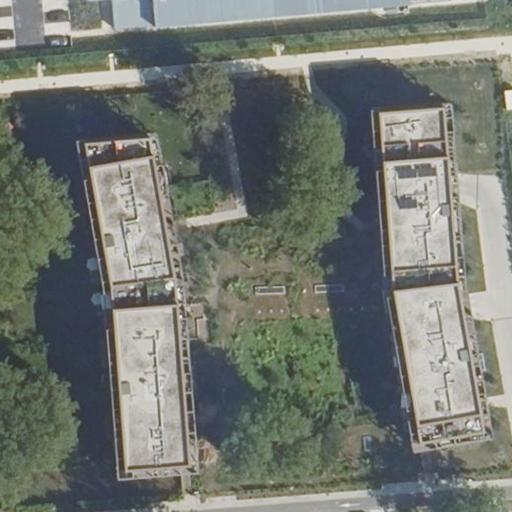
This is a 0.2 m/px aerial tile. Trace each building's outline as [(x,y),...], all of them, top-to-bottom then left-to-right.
[(153,0),(155,27),(487,0),(153,0)] [(443,109),(381,114),(394,292),(461,284),(443,109)] [(150,138),(83,145),(115,301),(180,296),(150,138)] [(421,441),(487,427),(461,284),(394,292),(421,441)] [(362,366),(364,291),(322,289),(322,290),(255,288),(255,304),(234,303),(233,321),(266,322),(266,339),(294,339),(294,364),(362,366)] [(192,458),(180,296),(115,301),(127,462),(192,458)] [(250,381),(274,399),(293,374),(270,356),(250,381)]
